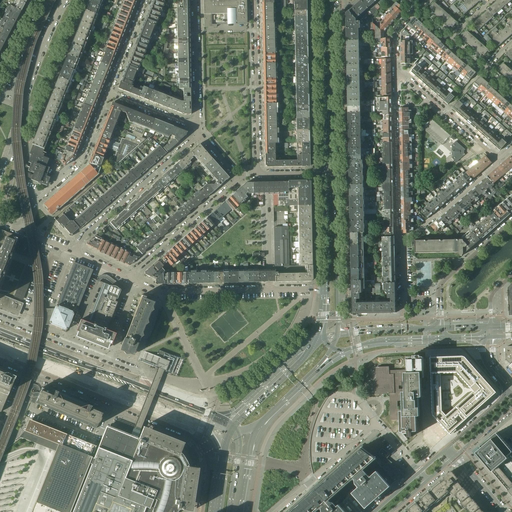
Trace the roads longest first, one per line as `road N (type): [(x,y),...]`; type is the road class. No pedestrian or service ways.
road 1 (secondary): [(337,320),(330,0)]
road 2 (residential): [(257,174),(254,0)]
road 3 (residential): [(74,253),(199,134)]
road 4 (secondary): [(321,0),(325,172)]
road 5 (residential): [(151,390),(140,372),(0,317)]
road 6 (residential): [(395,74),(403,243)]
road 7 (residential): [(20,231),(35,200),(79,163),(107,92)]
road 8 (primary): [(151,390),(0,333)]
road 9 (residential): [(195,511),(201,470),(192,444),(110,408)]
road 10 (residential): [(126,278),(239,178)]
road 11 (primary): [(0,344),(138,401)]
road 12 (residential): [(269,289),(157,292),(126,278)]
road 13 (residential): [(275,511),(376,423)]
road 14 (residential): [(395,74),(498,158)]
road 15 (residential): [(403,243),(498,158)]
road 16 (residential): [(193,0),(197,127)]
